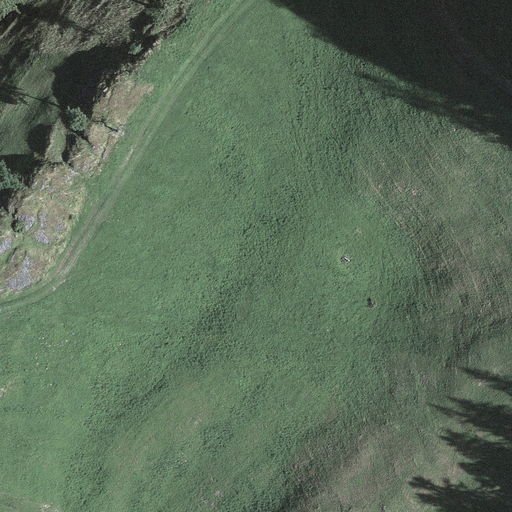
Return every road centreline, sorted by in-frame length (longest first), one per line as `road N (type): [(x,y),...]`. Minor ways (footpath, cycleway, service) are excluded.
road 1 (track): [(0,307),(54,278),(170,108),(260,0)]
road 2 (track): [(429,0),(464,61),(511,99)]
